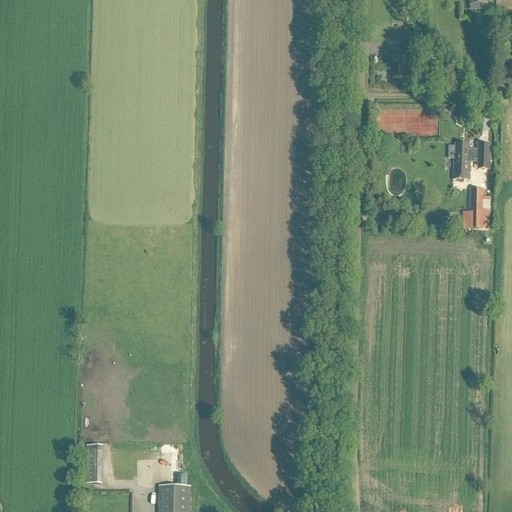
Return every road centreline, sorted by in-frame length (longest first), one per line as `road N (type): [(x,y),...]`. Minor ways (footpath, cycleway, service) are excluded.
road 1 (unclassified): [(352,511),(362,0)]
road 2 (track): [(359,95),(493,98),(506,68)]
